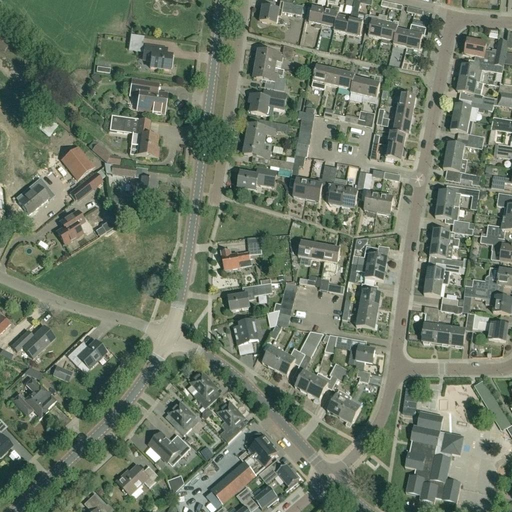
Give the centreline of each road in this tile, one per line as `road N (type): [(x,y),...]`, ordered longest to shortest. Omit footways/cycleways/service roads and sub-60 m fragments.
road 1 (tertiary): [(167,337),(189,247),(222,0)]
road 2 (tertiary): [(15,511),(114,417),(167,337)]
road 3 (tertiary): [(330,477),(243,382),(167,337)]
road 4 (residential): [(214,202),(243,0)]
road 5 (residential): [(393,369),(421,176)]
road 6 (residential): [(167,337),(0,277)]
road 7 (residential): [(421,176),(453,17)]
road 8 (residential): [(330,477),(376,427),(393,369)]
